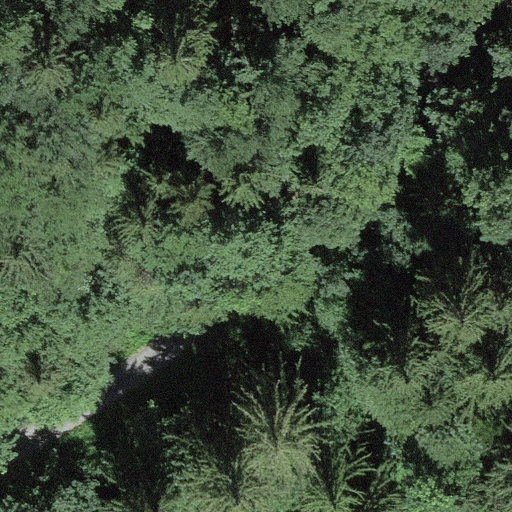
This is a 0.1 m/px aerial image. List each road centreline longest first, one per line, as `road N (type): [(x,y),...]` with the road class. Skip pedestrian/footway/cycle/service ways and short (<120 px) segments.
road 1 (unclassified): [(0,457),(141,366),(269,256),(495,0)]
road 2 (unclassified): [(511,502),(360,511)]
